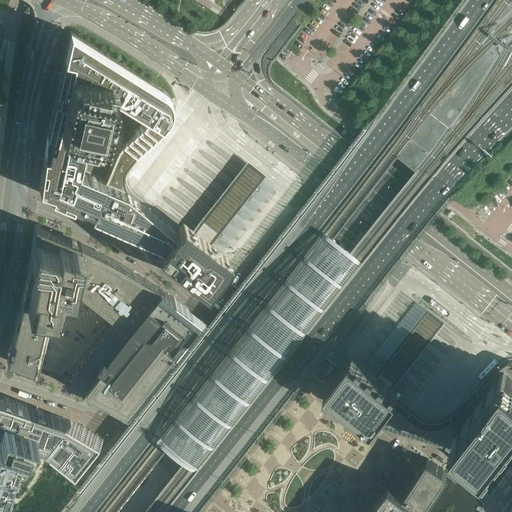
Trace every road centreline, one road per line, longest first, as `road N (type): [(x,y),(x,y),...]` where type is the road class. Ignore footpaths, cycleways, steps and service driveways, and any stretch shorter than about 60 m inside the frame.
road 1 (primary): [(485,0),(87,511)]
road 2 (primary): [(177,511),(511,99)]
road 3 (residential): [(194,486),(285,372),(144,260),(22,206)]
road 4 (secondary): [(229,105),(511,323)]
road 5 (secondary): [(511,293),(239,78)]
road 6 (residential): [(0,378),(100,415),(194,486)]
road 7 (tertiary): [(22,206),(40,81),(62,0)]
road 8 (tertiary): [(46,0),(6,202)]
road 9 (secondary): [(64,0),(202,85)]
